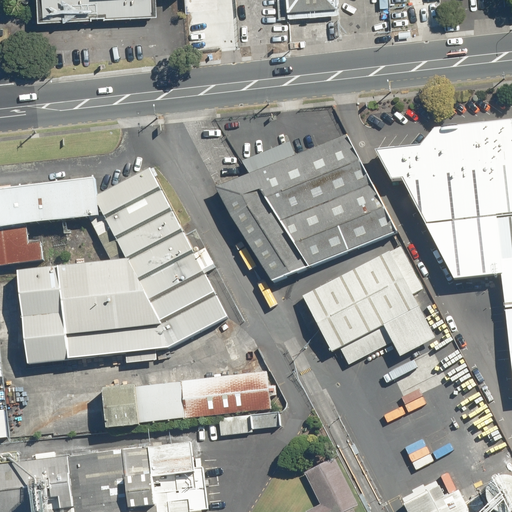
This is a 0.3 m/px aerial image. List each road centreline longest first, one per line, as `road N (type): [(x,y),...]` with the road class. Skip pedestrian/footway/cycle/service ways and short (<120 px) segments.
road 1 (primary): [(0,113),(511,55)]
road 2 (unknown): [(133,98),(137,128),(127,143),(0,156)]
